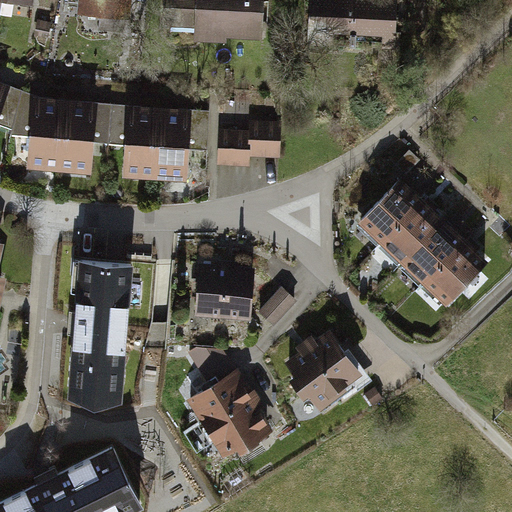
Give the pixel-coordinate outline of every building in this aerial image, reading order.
[(131,12),(132,0),(77,0),(76,7),(131,12)] [(264,29),(264,0),(196,0),(196,28),(264,29)] [(395,47),(397,0),(309,0),(307,42),(395,47)] [(0,107),(10,81),(0,77),(0,107)] [(90,166),(95,96),(30,91),(25,162),(90,166)] [(186,175),(192,104),(128,99),(122,170),(186,175)] [(278,154),(281,120),(248,118),(248,128),(217,126),(215,158),(247,160),(247,152),(278,154)] [(483,253),(397,172),(356,215),(442,296),(483,253)] [(132,261),(73,255),(70,291),(79,292),(70,388),(97,397),(120,392),(132,261)] [(251,316),(255,265),(198,260),(194,312),(251,316)] [(277,320),(300,298),(292,289),(269,311),(277,320)] [(363,370),(326,321),(279,356),(316,405),(363,370)] [(218,455),(269,425),(217,337),(194,351),(207,374),(179,390),(218,455)] [(112,444),(0,499),(0,511),(118,511),(140,501),(112,444)]
